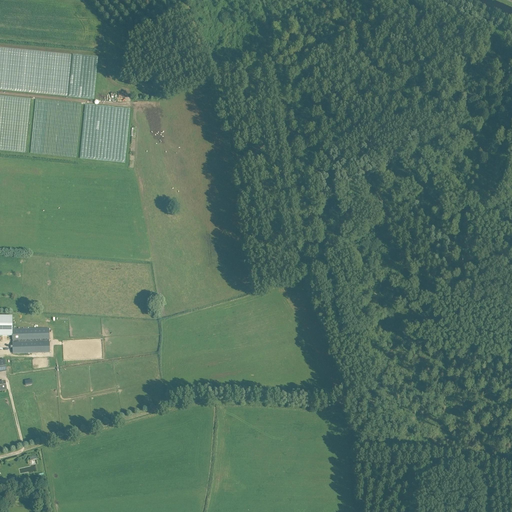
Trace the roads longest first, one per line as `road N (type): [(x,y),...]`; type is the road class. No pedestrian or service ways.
road 1 (track): [(0,457),(193,400),(347,403)]
road 2 (track): [(347,403),(403,325),(438,294)]
